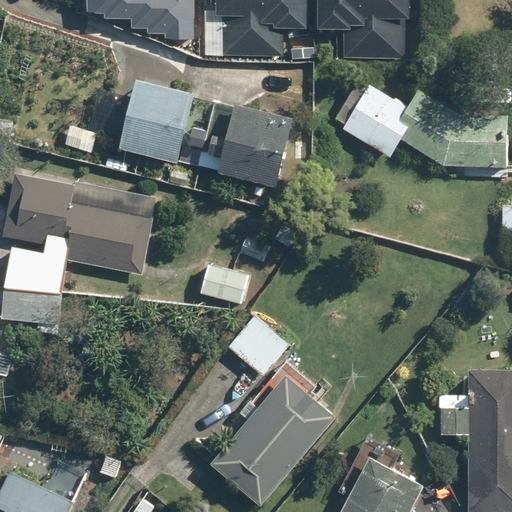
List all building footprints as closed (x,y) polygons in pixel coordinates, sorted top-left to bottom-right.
[(86,0),(86,14),(105,14),(105,17),(129,18),(129,27),(147,27),(147,32),(167,32),(167,38),(191,38),(190,0),(86,0)] [(308,0),(217,0),(217,7),(205,6),(203,50),(286,55),(288,22),(308,23),(308,0)] [(318,0),(318,26),(346,27),(345,56),(403,58),(405,17),(410,17),(410,0),(318,0)] [(420,88),(408,104),(363,74),(333,120),(388,157),(402,137),(442,163),(507,165),(508,112),(454,111),(420,88)] [(195,93),(139,76),(119,144),(175,160),(195,93)] [(295,118),(240,100),(217,169),(272,188),(295,118)] [(19,119),(0,113),(0,141),(12,144),(19,119)] [(6,289),(63,294),(67,258),(145,274),(160,198),(16,168),(3,233),(44,241),(44,248),(10,245),(6,289)] [(500,259),(511,261),(511,201),(502,201),(500,259)] [(244,234),(237,249),(263,261),(270,247),(244,234)] [(252,271),(203,261),(197,289),(246,299),(252,271)] [(488,308),(503,286),(482,272),(475,284),(469,280),(455,301),(467,309),(474,299),(488,308)] [(63,294),(6,289),(3,318),(60,323),(63,294)] [(290,345),(253,315),(229,344),(265,374),(290,345)] [(210,463),(260,504),(337,410),(311,389),(316,382),(285,356),(239,412),(247,418),(210,463)] [(511,509),(511,367),(473,366),(472,392),(441,391),(439,432),(472,434),(469,507),(511,509)] [(407,511),(423,483),(390,465),(397,452),(377,441),(338,511),(407,511)] [(66,511),(73,498),(7,468),(0,483),(0,505),(14,511),(66,511)] [(156,511),(162,506),(145,493),(128,511),(156,511)]
